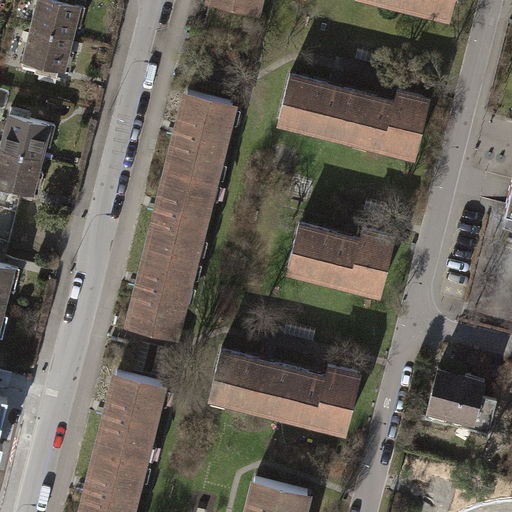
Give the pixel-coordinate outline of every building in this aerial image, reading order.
[(69,0),(34,0),(19,58),(65,70),(70,49),(65,48),(71,24),(76,25),(81,4),(70,1),(69,0)] [(217,0),(251,8),(252,0),(217,0)] [(356,0),(450,23),(455,0),(356,0)] [(396,91),(293,64),(279,119),(419,155),(436,89),(399,80),(396,91)] [(229,100),(184,89),(172,136),(153,210),(135,280),(125,321),(170,332),(229,100)] [(0,135),(0,224),(9,226),(18,188),(34,192),(40,170),(34,169),(41,143),(46,144),(52,123),(6,111),(0,135)] [(511,159),(501,203),(511,205),(511,159)] [(355,236),(295,221),(284,266),(377,289),(391,234),(358,226),(355,236)] [(0,259),(9,226),(0,224),(0,325),(3,313),(0,312),(0,306),(5,286),(11,288),(16,266),(0,262),(0,259)] [(326,367),(223,341),(209,395),(346,429),(362,366),(328,357),(326,367)] [(440,363),(428,408),(485,422),(496,377),(440,363)] [(124,511),(158,379),(113,367),(102,410),(84,481),(75,511),(124,511)] [(1,442),(11,401),(0,397),(0,460),(2,460),(7,444),(1,442)] [(241,511),(298,511),(305,488),(251,474),(241,511)]
